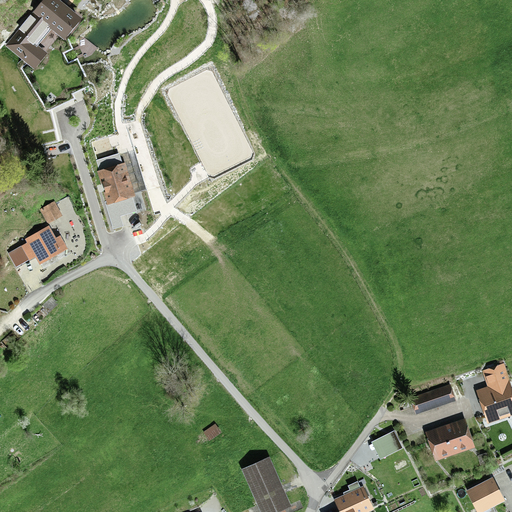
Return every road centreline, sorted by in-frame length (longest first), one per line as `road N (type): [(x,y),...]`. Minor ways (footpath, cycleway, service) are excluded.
road 1 (track): [(219,0),(230,61),(260,140),(340,243),(395,343),(400,376),(381,417)]
road 2 (residential): [(68,110),(106,242),(320,488)]
road 3 (unknown): [(205,0),(208,41),(154,83),(138,113),(167,210)]
road 4 (unknown): [(125,146),(122,88),(174,0)]
road 5 (track): [(114,254),(51,286),(0,330)]
road 6 (unknown): [(114,254),(149,232),(206,171)]
